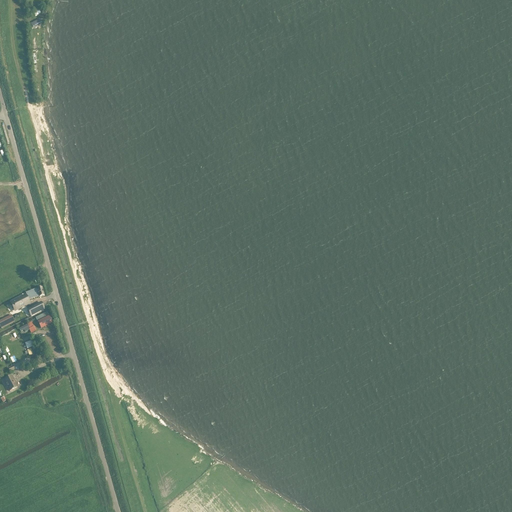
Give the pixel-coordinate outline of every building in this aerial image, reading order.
[(30,289),(24,291),(27,298),(34,296),(38,295),(38,296),(43,294),(41,286),(35,288),(30,289)] [(12,300),(9,301),(9,302),(10,301),(11,302),(12,305),(13,306),(14,308),(16,307),(18,306),(19,307),(20,306),(21,306),(21,305),(23,305),(24,304),(24,303),(23,303),(23,302),(27,300),(26,298),(25,295),(24,294),(22,295),(21,295),(18,296),(19,297),(17,297),(15,299),(14,299),(13,299),(12,300)] [(40,301),(26,308),(30,314),(43,307),(40,301)] [(48,315),(46,310),(45,310),(34,315),(36,321),(40,327),(51,322),(48,315)] [(10,314),(0,318),(0,326),(13,320),(10,314)] [(28,328),(28,327),(26,323),(17,327),(20,332),(28,328)] [(15,336),(13,332),(11,333),(10,331),(3,334),(6,341),(15,336)] [(32,354),(35,352),(33,346),(26,349),(28,354),(32,353),(32,354)] [(8,371),(14,368),(21,366),(19,361),(14,363),(6,367),(8,371)] [(8,390),(16,386),(10,375),(2,379),(8,390)]
